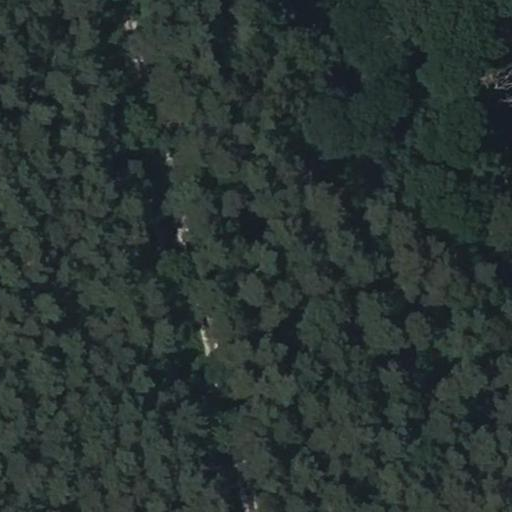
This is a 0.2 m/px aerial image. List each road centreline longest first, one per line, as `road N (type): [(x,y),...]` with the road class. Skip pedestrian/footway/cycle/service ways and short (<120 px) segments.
road 1 (track): [(119,0),(247,511)]
road 2 (track): [(255,0),(299,145),(349,205),(511,280)]
